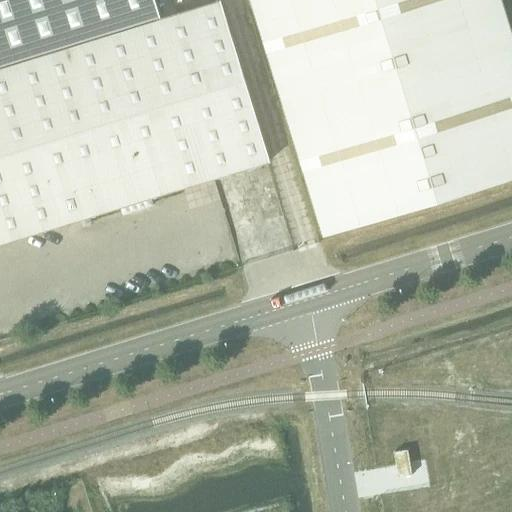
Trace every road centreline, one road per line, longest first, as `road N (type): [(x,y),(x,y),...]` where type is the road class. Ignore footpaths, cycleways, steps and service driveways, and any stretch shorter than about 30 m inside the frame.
road 1 (unclassified): [(0,395),(306,299)]
road 2 (unclassified): [(306,299),(345,511)]
road 3 (unclassified): [(306,299),(511,236)]
